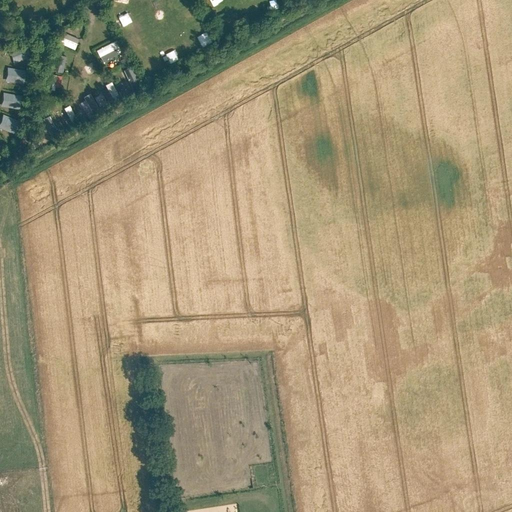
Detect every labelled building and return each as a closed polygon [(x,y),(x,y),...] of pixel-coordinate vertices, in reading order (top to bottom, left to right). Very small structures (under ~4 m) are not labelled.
[(57,43),(73,50),(78,39),(62,32),(57,43)] [(95,49),(100,62),(118,55),(116,48),(118,47),(116,41),(95,49)] [(25,46),(9,52),(11,56),(26,50),(25,46)] [(13,63),(30,57),(27,51),(10,57),(13,63)] [(49,70),(62,73),(65,56),(52,54),(49,70)] [(130,66),(122,70),(134,93),(142,89),(130,66)] [(6,68),(5,82),(24,83),(25,70),(6,68)] [(47,87),(60,89),(61,75),(49,74),(47,87)] [(107,102),(118,96),(111,83),(100,88),(107,102)] [(2,93),(0,107),(19,109),(20,95),(2,93)] [(90,94),(78,101),(88,119),(100,112),(90,94)] [(0,129),(15,134),(19,121),(1,115),(0,118),(0,129)] [(45,128),(49,135),(56,132),(48,116),(34,122),(38,131),(45,128)] [(59,132),(66,129),(62,120),(55,123),(59,132)]
